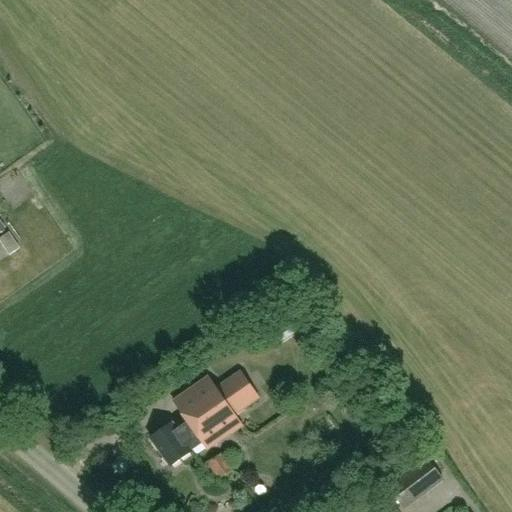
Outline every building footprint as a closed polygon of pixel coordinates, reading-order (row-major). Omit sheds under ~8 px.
[(0,140),(7,148),(20,135),(10,126),(0,136),(0,140)] [(0,242),(10,256),(21,248),(9,232),(0,238),(0,242)] [(292,322),(275,338),(285,348),(301,332),(292,322)] [(185,416),(173,424),(172,423),(151,438),(170,466),(192,451),(191,449),(202,442),(208,450),(243,426),(234,414),(259,397),(241,372),(217,389),(208,377),(174,400),(185,416)] [(218,481),(233,470),(221,453),(207,463),(218,481)] [(442,480),(426,458),(387,487),(404,509),(442,480)]
